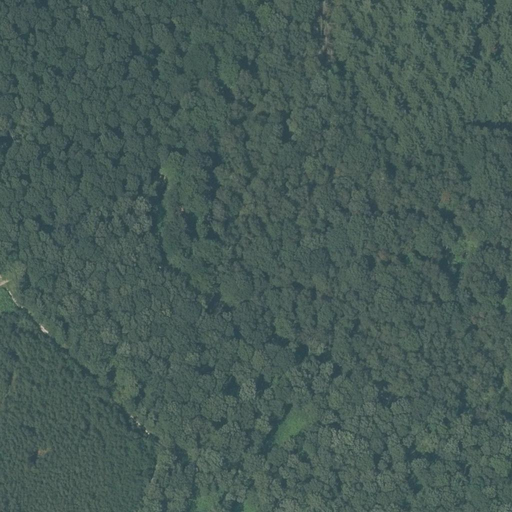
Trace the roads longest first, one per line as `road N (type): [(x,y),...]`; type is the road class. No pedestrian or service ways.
road 1 (unknown): [(305,511),(205,470),(153,436),(12,297),(0,274)]
road 2 (track): [(219,311),(262,340),(388,396),(511,434)]
road 3 (track): [(0,283),(63,240),(93,234),(135,247),(219,311)]
road 4 (track): [(140,511),(154,459),(184,403),(198,340),(219,311)]
